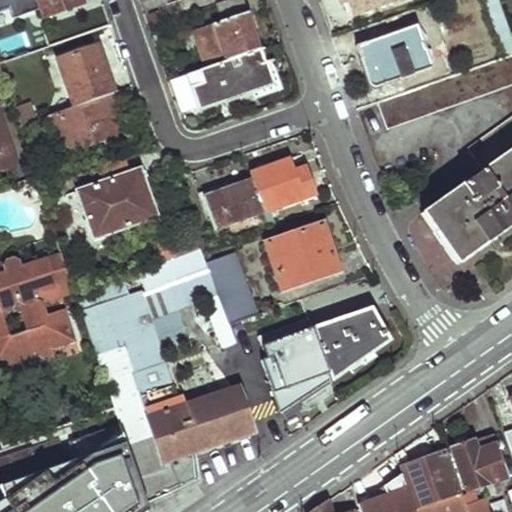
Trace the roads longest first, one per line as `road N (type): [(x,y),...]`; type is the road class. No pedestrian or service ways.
road 1 (residential): [(326,105),(207,147),(177,142),(161,120),(119,0)]
road 2 (residential): [(459,368),(367,206),(326,105)]
road 3 (primary): [(459,368),(254,511)]
